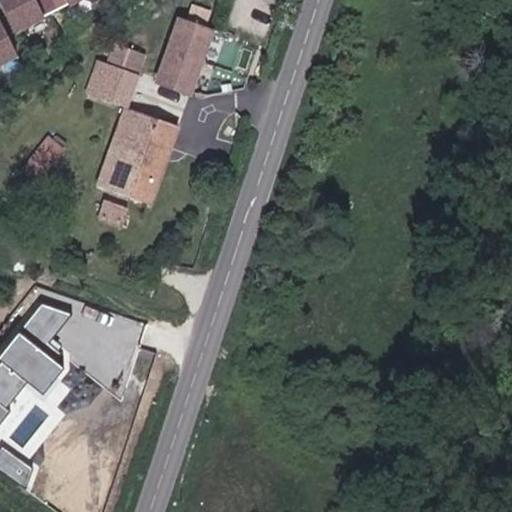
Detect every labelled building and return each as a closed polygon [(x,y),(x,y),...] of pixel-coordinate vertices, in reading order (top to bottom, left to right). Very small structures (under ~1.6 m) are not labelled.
[(9,0),(26,32),(89,0),(9,0)] [(191,20),(209,25),(213,9),(195,4),(191,20)] [(0,67),(26,55),(12,27),(7,17),(0,20),(0,67)] [(211,30),(177,19),(157,79),(191,91),(211,30)] [(129,105),(145,55),(114,45),(109,61),(99,58),(88,92),(129,105)] [(177,130),(122,113),(97,188),(152,207),(177,130)] [(76,154),(65,142),(39,163),(50,176),(76,154)] [(70,315),(42,305),(0,356),(0,360),(2,362),(0,364),(0,425),(10,412),(5,408),(25,382),(44,397),(65,371),(40,351),(70,315)] [(34,469),(2,447),(0,449),(0,470),(22,486),(34,469)]
